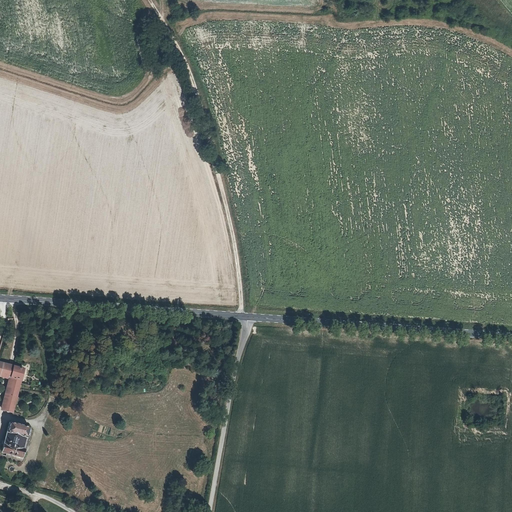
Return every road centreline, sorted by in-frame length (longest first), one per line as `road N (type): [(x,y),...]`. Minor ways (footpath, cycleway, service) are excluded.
road 1 (secondary): [(0,300),(511,337)]
road 2 (track): [(147,0),(190,75),(230,228),(240,317)]
road 3 (track): [(208,511),(240,317)]
